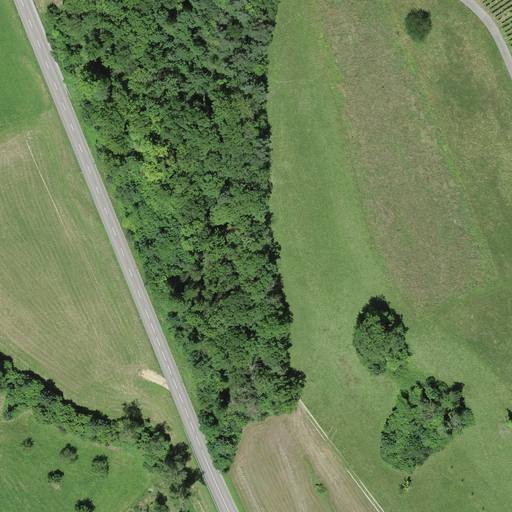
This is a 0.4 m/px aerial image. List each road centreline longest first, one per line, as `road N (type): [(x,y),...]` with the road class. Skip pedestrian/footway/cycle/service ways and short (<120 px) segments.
road 1 (track): [(156,0),(239,290),(290,391),(381,511)]
road 2 (secondary): [(22,0),(229,511)]
